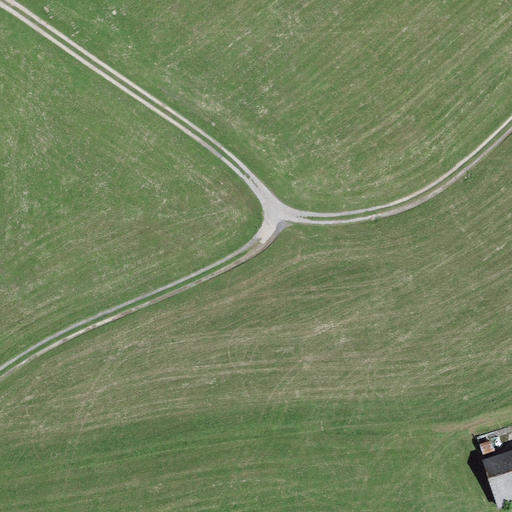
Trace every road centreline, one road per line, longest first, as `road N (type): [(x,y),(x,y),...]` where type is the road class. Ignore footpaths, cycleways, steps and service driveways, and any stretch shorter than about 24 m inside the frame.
road 1 (track): [(0,374),(75,328),(219,267),(249,249),(272,216),(270,202),(216,144),(4,0)]
road 2 (track): [(511,124),(446,183),(405,203),(328,220),(272,216)]
